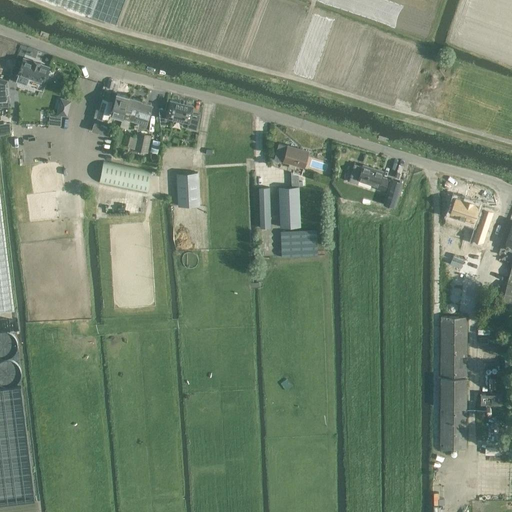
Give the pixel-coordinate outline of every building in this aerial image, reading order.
[(49,0),(91,15),(96,0),(49,0)] [(0,49),(0,65),(9,68),(14,54),(0,49)] [(48,67),(24,58),(18,73),(15,80),(26,85),(29,77),(42,82),(48,67)] [(0,76),(0,104),(8,104),(9,77),(0,76)] [(125,109),(128,96),(117,93),(113,106),(112,109),(119,111),(120,108),(125,109)] [(420,93),(414,110),(427,115),(433,97),(420,93)] [(69,114),(71,97),(59,96),(57,112),(69,114)] [(152,104),(140,101),(140,100),(128,96),(125,109),(123,117),(141,122),(143,115),(148,116),(152,104)] [(97,118),(107,121),(113,101),(102,98),(97,118)] [(193,106),(170,100),(166,117),(188,122),(187,126),(196,128),(199,114),(192,112),(193,106)] [(50,112),(49,123),(61,124),(62,112),(50,112)] [(0,123),(0,132),(10,130),(9,122),(0,123)] [(151,135),(144,133),(137,131),(134,149),(147,152),(151,135)] [(153,139),(150,151),(158,153),(160,141),(153,139)] [(304,166),(308,151),(287,145),(287,146),(279,143),(274,158),(283,161),(284,160),(289,162),(288,166),(294,168),(295,163),(303,166),(304,166)] [(103,160),(99,183),(147,193),(152,170),(103,160)] [(384,192),(389,178),(382,176),(384,170),(362,163),(357,180),(377,186),(376,189),(384,192)] [(177,173),(178,206),(199,204),(197,172),(177,173)] [(402,181),(391,177),(383,203),(394,206),(402,181)] [(298,186),(292,186),(279,187),(280,227),(300,226),(298,186)] [(260,228),(271,227),(269,187),(258,187),(260,228)] [(0,199),(0,311),(14,309),(0,199)] [(458,232),(467,235),(469,228),(490,234),(497,211),(467,202),(458,232)] [(280,230),(281,256),(317,255),(316,229),(280,230)] [(440,407),(440,448),(466,448),(466,408),(466,377),(467,377),(467,316),(463,316),(468,279),(474,281),(484,250),(464,244),(466,237),(454,234),(445,262),(460,268),(457,275),(463,277),(463,282),(460,281),(459,289),(462,290),(458,316),(441,316),(440,377),(441,377),(440,407)] [(507,256),(501,259),(511,262),(511,253),(511,254),(511,252),(511,254),(511,252),(510,254),(510,251),(509,253),(508,252),(507,256)] [(511,263),(511,264),(507,282),(502,300),(511,302),(511,263)] [(15,361),(11,330),(0,331),(0,353),(6,353),(8,367),(4,367),(5,373),(0,373),(0,380),(17,379),(15,361)] [(0,507),(33,503),(19,388),(0,390),(0,507)] [(498,391),(481,392),(481,405),(498,405),(498,391)]
